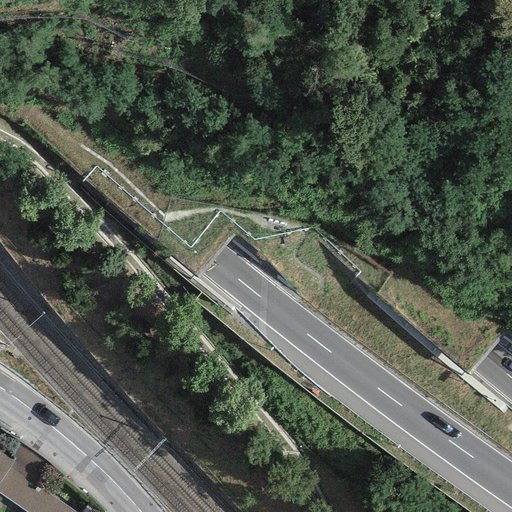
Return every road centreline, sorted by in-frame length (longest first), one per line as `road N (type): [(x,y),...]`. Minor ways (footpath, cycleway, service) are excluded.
road 1 (motorway): [(0,72),(214,262),(511,486)]
road 2 (motorway): [(511,378),(312,205),(109,0)]
road 3 (track): [(0,136),(22,142),(295,457),(321,511)]
road 4 (primary): [(139,511),(0,388)]
